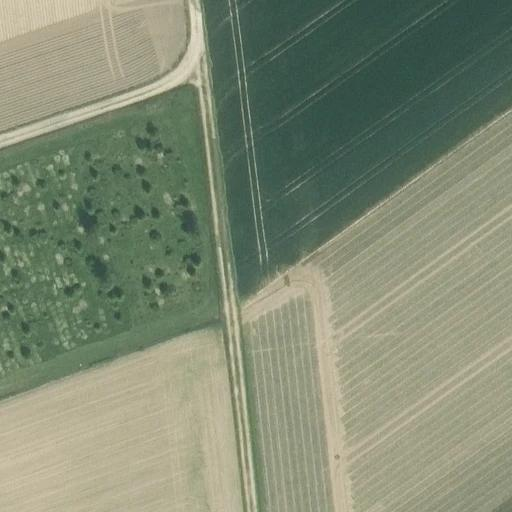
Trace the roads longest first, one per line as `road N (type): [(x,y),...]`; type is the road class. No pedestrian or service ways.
road 1 (track): [(190,0),(249,511)]
road 2 (track): [(199,76),(0,145)]
